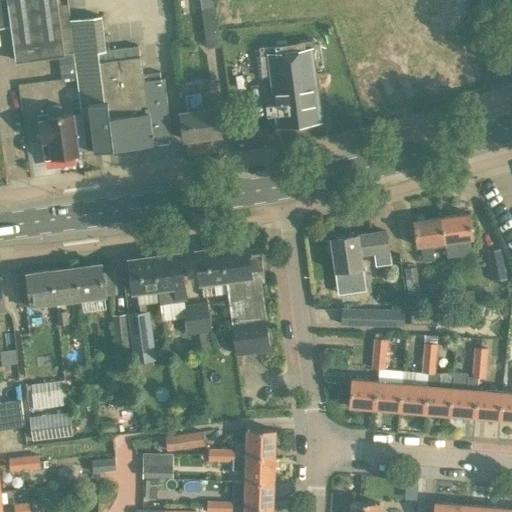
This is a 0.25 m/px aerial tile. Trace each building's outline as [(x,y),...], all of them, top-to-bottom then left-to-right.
[(0,0),(0,12),(8,11),(14,60),(64,54),(55,0),(0,0)] [(217,13),(200,16),(203,41),(221,39),(217,13)] [(70,19),(82,123),(90,122),(94,151),(152,143),(152,144),(172,142),(164,77),(161,78),(160,71),(143,74),(141,56),(139,56),(138,45),(108,49),(107,44),(105,45),(101,15),(70,19)] [(312,48),(268,53),(277,126),(321,120),(312,48)] [(491,85),(511,81),(511,71),(510,57),(487,60),(491,85)] [(184,140),(221,135),(217,107),(201,109),(199,93),(185,95),(187,111),(180,112),(184,140)] [(78,153),(73,114),(60,116),(58,105),(46,107),(47,113),(37,114),(44,160),(75,155),(75,154),(78,153)] [(440,217),(444,242),(445,242),(447,258),(472,254),(470,238),(473,238),(470,212),(440,217)] [(434,260),(432,244),(444,242),(440,217),(413,221),(416,246),(419,246),(422,262),(434,260)] [(337,284),(363,281),(361,267),(363,267),(361,255),(358,234),(331,238),(331,241),(328,241),(330,251),(333,251),(337,284)] [(247,244),(221,247),(225,278),(236,354),(270,350),(257,261),(250,262),(247,244)] [(200,282),(225,278),(221,247),(196,250),(200,282)] [(492,282),(507,279),(501,247),(486,250),(492,282)] [(180,252),(154,256),(158,287),(161,303),(186,299),(180,252)] [(132,291),(158,287),(154,256),(128,259),(132,291)] [(100,263),(74,267),(78,299),(105,295),(105,294),(116,293),(113,270),(102,272),(100,263)] [(407,292),(418,290),(416,266),(404,267),(407,292)] [(78,299),(74,267),(49,270),(54,302),(78,299)] [(49,270),(26,273),(28,282),(17,283),(20,305),(31,304),(34,325),(56,322),(54,302),(49,270)] [(214,354),(207,301),(194,303),(198,334),(196,334),(198,356),(214,354)] [(181,305),(185,335),(196,334),(198,334),(194,303),(181,305)] [(57,310),(59,323),(68,322),(66,309),(57,310)] [(341,309),(341,324),(403,326),(403,311),(341,309)] [(436,325),(436,310),(411,310),(410,324),(436,325)] [(142,311),(126,313),(130,344),(131,344),(133,362),(145,360),(142,311)] [(115,346),(130,344),(126,313),(111,315),(115,346)] [(437,335),(424,335),(422,358),(436,359),(437,335)] [(354,336),(353,358),(371,359),(372,353),(386,355),(388,338),(354,336)] [(475,337),(473,362),(487,364),(488,348),(481,347),(481,338),(475,337)] [(452,338),(442,338),(441,350),(452,350),(452,338)] [(17,359),(15,348),(1,350),(3,361),(17,359)] [(371,368),(385,370),(386,355),(372,353),(371,359),(371,368)] [(434,373),(436,359),(422,358),(421,372),(434,373)] [(452,387),(449,414),(474,417),(477,389),(478,377),(485,378),(487,364),(473,362),(471,376),(467,376),(466,388),(452,387)] [(349,406),(374,408),(376,380),(351,378),(349,406)] [(399,410),(401,382),(376,380),(374,408),(399,410)] [(60,381),(32,385),(35,407),(63,404),(60,381)] [(401,382),(399,410),(424,412),(426,385),(401,382)] [(449,414),(452,387),(426,385),(424,412),(449,414)] [(499,419),(502,391),(477,389),(474,417),(499,419)] [(511,391),(502,391),(499,419),(511,419),(511,391)] [(0,402),(0,428),(24,425),(21,400),(0,402)] [(30,415),(32,438),(70,434),(68,411),(30,415)] [(247,429),(246,455),(275,456),(276,430),(247,429)] [(165,436),(167,450),(204,445),(202,430),(165,436)] [(221,460),(222,449),(209,449),(209,459),(221,460)] [(234,450),(222,449),(221,460),(233,460),(234,460),(234,455),(234,450)] [(142,453),(142,478),(173,478),(173,453),(142,453)] [(39,454),(22,456),(24,469),(40,467),(39,454)] [(246,455),(234,455),(234,460),(233,460),(233,468),(246,468),(245,481),(274,482),(275,456),(246,455)] [(10,471),(24,469),(22,456),(8,458),(10,471)] [(91,459),(92,473),(116,471),(115,457),(91,459)] [(245,507),(273,508),(274,482),(245,481),(245,507)] [(206,511),(215,511),(217,511),(218,501),(207,500),(206,511)] [(232,511),(232,501),(218,501),(217,511),(232,511)] [(378,511),(379,502),(351,501),(350,511),(378,511)] [(459,511),(460,504),(435,501),(433,511),(459,511)] [(29,511),(29,503),(14,504),(14,511),(29,511)] [(403,511),(415,511),(416,503),(404,503),(403,511)]
